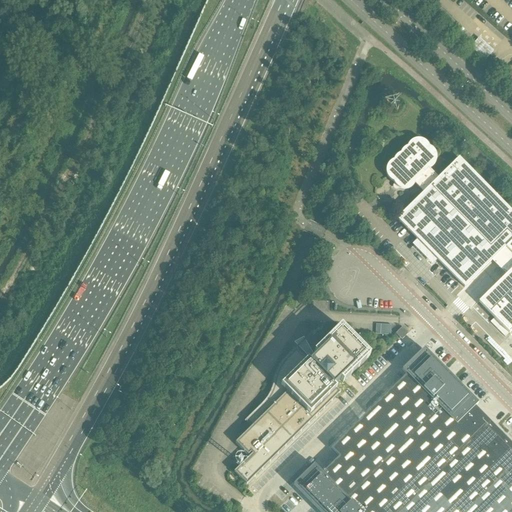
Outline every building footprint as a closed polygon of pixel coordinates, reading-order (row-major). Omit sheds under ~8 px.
[(486,61),(493,53),(486,47),(485,48),(479,43),(473,50),(486,61)] [(432,158),(434,157),(419,142),(418,144),(416,142),(388,170),(390,172),(388,173),(396,182),(396,183),(396,184),(396,185),(396,186),(397,186),(397,187),(398,187),(399,187),(400,186),(401,186),(402,188),(404,186),(406,188),(407,186),(408,187),(409,187),(410,187),(411,187),(411,186),(412,186),(412,185),(412,184),(412,183),(412,182),(411,182),(413,181),(424,192),(396,219),(464,288),(505,248),(511,254),(511,269),(478,303),(494,319),(490,322),(505,337),(508,334),(509,334),(509,333),(511,330),(511,212),(458,158),(438,178),(427,167),(434,160),(432,158)] [(391,325),(376,325),(375,335),(390,336),(391,325)] [(233,473),(238,478),(246,485),(340,393),(333,387),(340,380),(342,383),(369,357),(340,327),(313,354),(316,356),(310,363),(296,348),(286,358),(284,360),(282,362),(280,364),(279,367),(278,369),(276,372),(275,374),(275,377),(274,380),(272,386),(271,388),(270,391),(269,393),(268,396),(267,398),(265,400),(263,402),(262,404),(244,422),(245,422),(251,428),(235,443),(248,456),(250,453),(252,455),(233,473)] [(408,334),(402,328),(395,334),(401,340),(408,334)] [(293,486),(318,511),(511,511),(511,445),(475,407),(478,405),(424,350),(402,371),(406,375),(350,430),(348,428),(343,434),(344,435),(330,449),(339,458),(322,474),(313,466),(293,486)]
